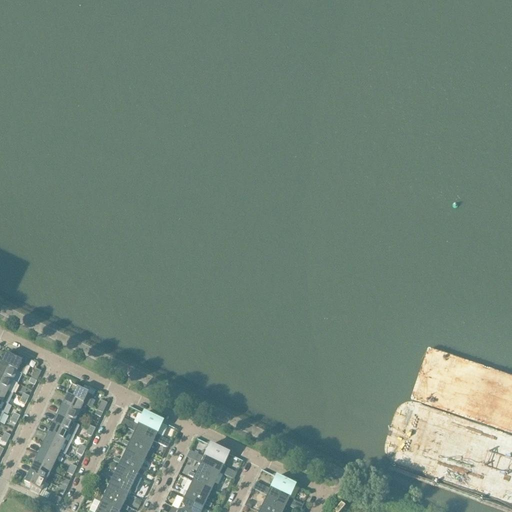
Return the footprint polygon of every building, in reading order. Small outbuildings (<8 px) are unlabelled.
[(15,360),(6,355),(4,354),(0,363),(0,364),(22,375),(29,360),(18,354),(15,360)] [(0,364),(0,376),(17,385),(22,375),(0,364)] [(35,369),(30,379),(36,382),(41,372),(35,369)] [(17,385),(0,376),(0,388),(12,395),(17,385)] [(95,391),(84,386),(82,392),(70,386),(65,397),(82,405),(88,407),(95,391)] [(12,395),(0,388),(0,400),(8,404),(12,395)] [(82,405),(65,397),(61,406),(78,414),(82,405)] [(101,401),(96,411),(102,414),(107,404),(101,401)] [(78,414),(61,406),(56,416),(73,424),(78,414)] [(142,414),(137,426),(123,419),(120,426),(134,433),(134,432),(143,437),(152,419),(142,414)] [(73,424),(56,416),(52,425),(74,436),(79,426),(73,424)] [(152,419),(143,437),(153,442),(167,449),(170,442),(156,435),(162,424),(152,419)] [(74,436),(52,425),(47,435),(69,446),(74,436)] [(134,433),(128,443),(123,440),(121,444),(127,446),(125,450),(135,455),(143,437),(134,432),(134,433)] [(69,446),(47,435),(42,445),(59,453),(65,455),(69,446)] [(143,437),(135,455),(145,459),(146,456),(152,459),(153,455),(148,453),(153,442),(143,437)] [(59,453),(42,445),(38,455),(54,463),(59,453)] [(209,446),(203,458),(189,451),(186,458),(200,465),(200,464),(210,469),(218,451),(209,446)] [(125,450),(120,461),(114,458),(113,462),(118,464),(117,468),(126,472),(135,455),(125,450)] [(218,451),(210,469),(219,473),(219,474),(233,481),(236,474),(222,467),(228,455),(218,451)] [(54,463),(38,455),(33,464),(50,472),(54,463)] [(135,455),(126,472),(136,477),(138,474),(143,476),(145,473),(139,470),(145,459),(135,455)] [(50,472),(33,464),(28,474),(45,482),(50,472)] [(200,465),(195,475),(189,472),(187,476),(193,478),(191,482),(201,486),(210,469),(200,464),(200,465)] [(117,468),(111,479),(106,476),(104,479),(110,482),(108,485),(118,490),(126,472),(117,468)] [(211,491),(219,474),(219,473),(210,469),(201,486),(211,491)] [(126,472),(118,490),(128,495),(129,491),(135,494),(136,491),(131,488),(136,477),(126,472)] [(40,492),(45,482),(28,474),(23,484),(32,488),(30,492),(38,496),(40,492)] [(275,478),(269,490),(255,483),(252,490),(266,496),(276,501),(285,483),(275,478)] [(191,482),(186,493),(180,490),(179,493),(185,496),(183,499),(193,504),(201,486),(191,482)] [(285,483),(276,501),(286,505),(285,506),(298,511),(299,511),(302,506),(289,499),(294,487),(285,483)] [(108,485),(103,497),(97,494),(94,500),(100,503),(109,508),(118,490),(108,485)] [(201,486),(193,504),(202,509),(204,506),(209,508),(211,505),(205,502),(211,491),(201,486)] [(118,490),(109,508),(118,511),(119,511),(121,509),(126,511),(128,508),(122,506),(128,495),(118,490)] [(50,494),(47,500),(58,505),(61,499),(50,494)] [(270,511),(276,501),(266,496),(258,511),(270,511)] [(188,511),(193,504),(183,499),(178,510),(172,508),(169,511),(188,511)] [(276,501),(270,511),(282,511),(285,506),(286,505),(276,501)] [(100,503),(95,511),(89,511),(88,511),(107,511),(109,508),(100,503)]
